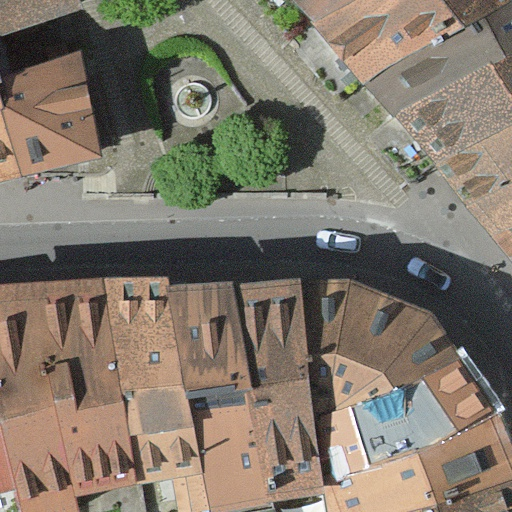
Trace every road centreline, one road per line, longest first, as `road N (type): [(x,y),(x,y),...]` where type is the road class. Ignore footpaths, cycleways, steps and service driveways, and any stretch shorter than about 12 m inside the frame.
road 1 (residential): [(0,245),(350,235),(382,242)]
road 2 (residential): [(382,242),(380,206),(187,0)]
road 3 (residential): [(382,242),(433,257),(487,303),(511,337)]
